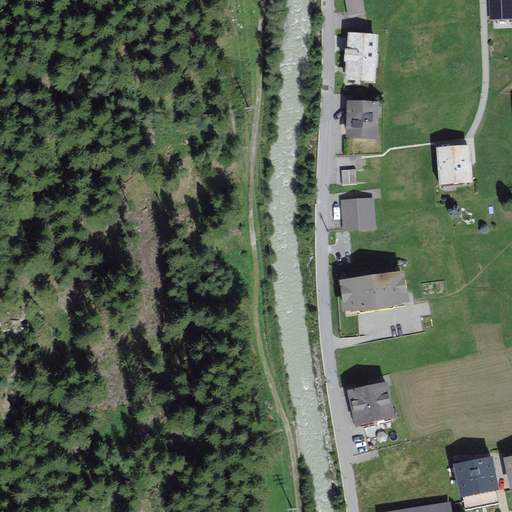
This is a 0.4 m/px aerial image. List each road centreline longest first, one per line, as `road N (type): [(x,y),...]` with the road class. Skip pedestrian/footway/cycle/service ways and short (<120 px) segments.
road 1 (track): [(259,0),(252,225),(299,511)]
road 2 (residential): [(328,0),(324,297),(356,511)]
